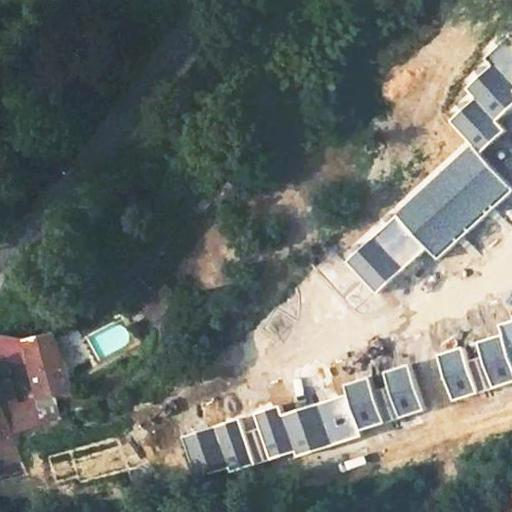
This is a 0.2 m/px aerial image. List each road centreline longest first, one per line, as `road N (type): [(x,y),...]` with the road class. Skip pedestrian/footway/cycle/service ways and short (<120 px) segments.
road 1 (residential): [(220,0),(53,200),(0,228)]
road 2 (residential): [(511,259),(441,303),(274,373)]
